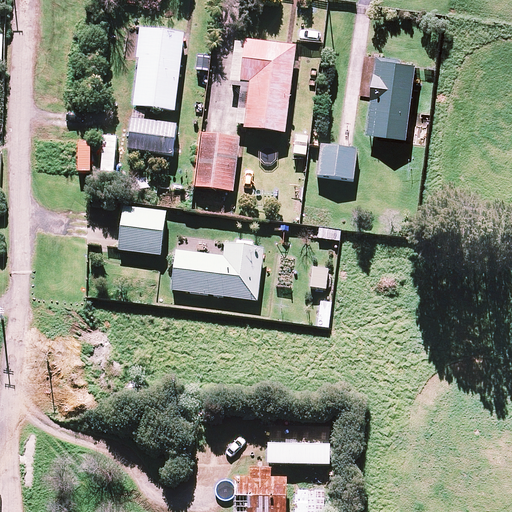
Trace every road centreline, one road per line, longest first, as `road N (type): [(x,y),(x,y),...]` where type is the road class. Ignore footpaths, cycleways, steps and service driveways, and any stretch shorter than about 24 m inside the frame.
road 1 (residential): [(11,511),(7,471),(26,234),(24,0)]
road 2 (track): [(12,401),(45,429),(104,450),(155,511)]
